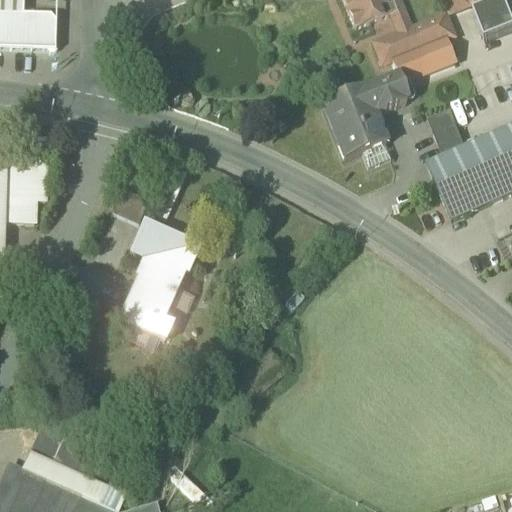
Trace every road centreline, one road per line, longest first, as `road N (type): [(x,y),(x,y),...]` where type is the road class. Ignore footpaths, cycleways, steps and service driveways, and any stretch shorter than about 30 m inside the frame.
road 1 (tertiary): [(103,109),(197,136),(287,178),(464,290),(511,336)]
road 2 (residential): [(0,381),(77,201),(103,109)]
